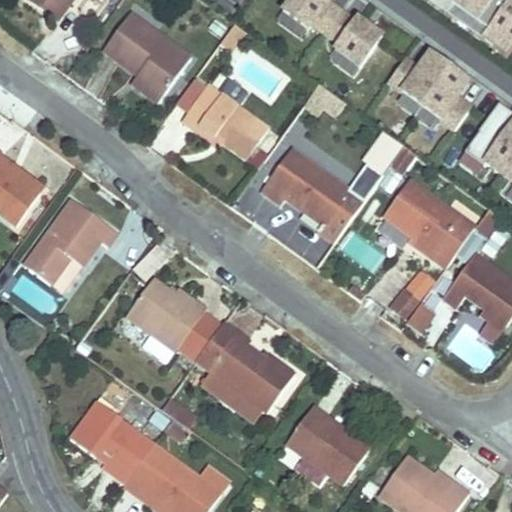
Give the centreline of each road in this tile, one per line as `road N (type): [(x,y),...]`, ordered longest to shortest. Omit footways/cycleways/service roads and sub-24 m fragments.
road 1 (residential): [(0,66),(106,147),(192,227),(434,404),(474,416),(511,402)]
road 2 (residential): [(0,362),(27,452),(56,511)]
road 3 (residential): [(511,91),(385,0)]
